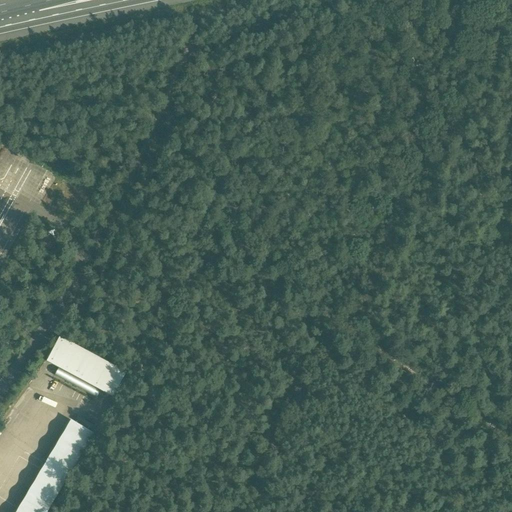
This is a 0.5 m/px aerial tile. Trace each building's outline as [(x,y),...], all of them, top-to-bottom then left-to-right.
[(64,173),(75,177),(77,171),(65,168),(64,173)] [(62,174),(59,181),(71,186),(74,180),(62,174)] [(38,242),(46,247),(49,242),(40,237),(38,242)] [(50,359),(62,365),(60,368),(58,367),(54,375),(96,397),(100,390),(98,389),(100,386),(110,392),(126,371),(59,336),(50,359)] [(98,419),(97,419),(89,414),(86,419),(95,424),(98,419)] [(48,511),(94,434),(68,419),(13,511),(48,511)]
